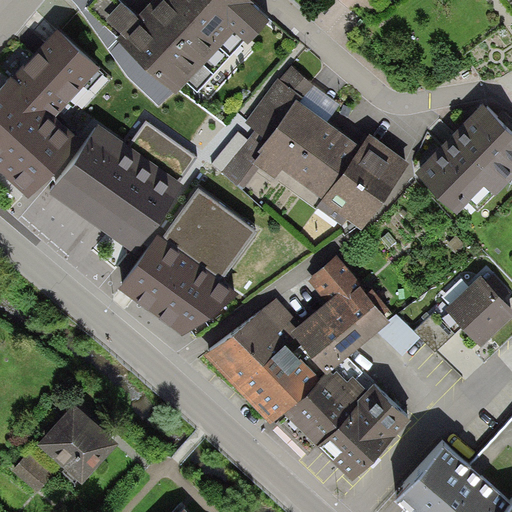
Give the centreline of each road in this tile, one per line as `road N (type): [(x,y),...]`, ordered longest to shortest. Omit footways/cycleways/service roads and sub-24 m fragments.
road 1 (tertiary): [(0,234),(314,511)]
road 2 (unknown): [(511,360),(351,511)]
